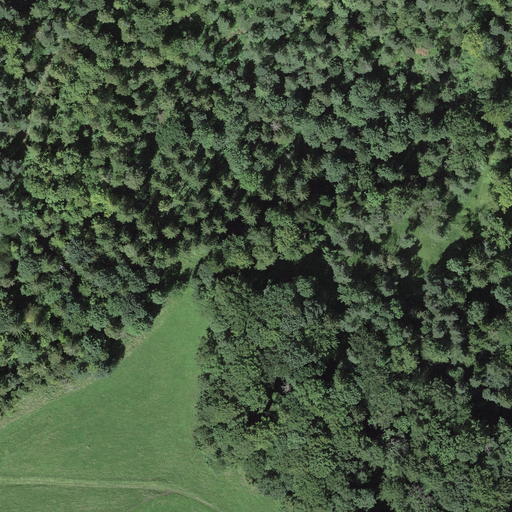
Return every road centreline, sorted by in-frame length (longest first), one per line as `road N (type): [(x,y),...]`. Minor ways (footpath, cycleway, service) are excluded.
road 1 (track): [(0,417),(86,380),(200,258),(282,202),(511,108)]
road 2 (track): [(200,258),(177,246),(155,217),(155,127),(164,102),(209,49),(284,0)]
road 3 (track): [(358,167),(334,131),(343,89),(378,62),(439,51),(462,38),(494,0)]
road 4 (track): [(100,0),(71,48),(35,166),(0,223)]
road 5 (track): [(223,511),(162,489),(0,480)]
